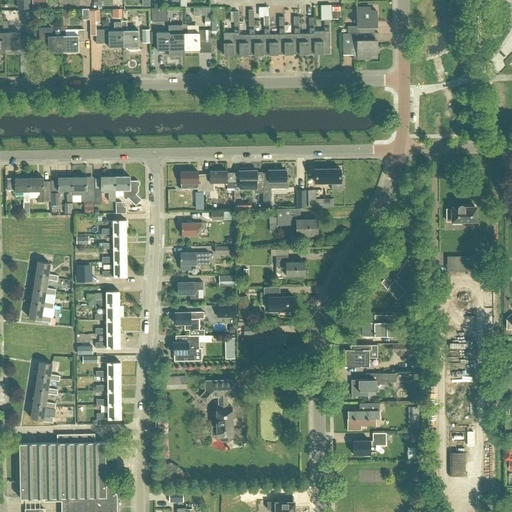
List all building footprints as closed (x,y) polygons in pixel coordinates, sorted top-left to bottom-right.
[(16,0),(17,9),(30,8),(29,0),(16,0)] [(31,0),(32,9),(46,8),(46,0),(31,0)] [(374,26),(376,26),(376,11),(370,11),(370,7),(356,7),(356,26),(347,26),(347,33),(359,33),(374,33),(374,26)] [(94,22),(99,22),(99,9),(82,9),(82,19),(88,19),(88,35),(94,35),(94,22)] [(254,54),(254,34),(254,25),(253,16),(248,17),(249,35),(239,35),(239,55),(254,54)] [(269,54),(269,34),(269,16),(263,16),(263,34),(254,34),(254,54),(269,54)] [(284,54),(284,34),(283,16),(278,16),(279,34),(269,34),(269,54),(284,54)] [(299,54),(299,34),(299,16),(293,16),(294,34),(284,34),(284,54),(299,54)] [(314,53),(314,31),(314,17),(308,17),(309,33),(299,34),(299,54),(314,53)] [(324,31),(314,31),(314,53),(329,53),(329,20),(323,20),(324,31)] [(8,21),(4,21),(2,21),(3,32),(4,32),(5,49),(20,48),(20,32),(8,32),(8,21)] [(123,30),(123,47),(129,47),(129,51),(139,51),(138,30),(127,30),(126,21),(121,21),(121,30),(123,30)] [(233,21),(233,32),(223,33),(223,55),(239,55),(239,35),(239,21),(233,21)] [(187,23),(182,23),(182,25),(182,33),(184,33),(184,49),(199,49),(199,42),(205,41),(205,29),(198,30),(198,32),(187,33),(187,23)] [(459,23),(458,35),(467,36),(467,24),(459,23)] [(184,33),(182,33),(182,25),(168,25),(168,32),(156,32),(156,46),(156,50),(184,49),(184,33)] [(77,29),(77,35),(66,36),(66,26),(61,26),(61,36),(63,36),(63,52),(78,52),(78,42),(84,41),(84,29),(77,29)] [(108,31),(108,29),(96,30),(96,44),(108,44),(108,48),(123,47),(123,30),(121,30),(108,31)] [(52,31),(41,31),(41,49),(48,49),(48,52),(63,52),(63,36),(61,36),(52,36),(52,31)] [(359,33),(359,40),(356,40),(357,59),(370,59),(370,55),(377,55),(376,40),(374,40),(374,33),(359,33)] [(339,168),(314,169),(315,182),(339,182),(339,168)] [(262,183),(262,173),(256,173),(256,170),(246,170),(246,169),(239,169),(239,170),(238,170),(238,182),(254,182),(254,193),(262,193),(262,183)] [(203,174),(204,191),(213,190),(213,182),(226,182),(226,170),(209,171),(209,174),(203,174)] [(269,193),(269,188),(288,188),(288,181),(286,179),(286,170),(268,170),(268,173),(262,173),(262,183),(262,193),(269,193)] [(204,191),(203,174),(197,174),(197,171),(179,171),(180,188),(198,188),(198,191),(204,191)] [(115,186),(115,190),(123,190),(123,197),(126,200),(128,198),(136,205),(141,200),(136,194),(138,192),(138,186),(140,185),(140,183),(138,181),(130,181),(130,176),(115,177),(115,186)] [(72,177),(58,177),(58,191),(67,191),(67,202),(72,202),(72,191),(72,177)] [(94,195),(94,188),(87,188),(87,177),(72,177),(72,191),(81,191),(81,201),(94,201),(94,204),(94,195)] [(115,177),(101,177),(101,188),(94,188),(94,195),(94,204),(101,204),(101,190),(110,190),(110,201),(115,201),(116,201),(115,190),(115,186),(115,177)] [(30,203),(30,192),(29,178),(15,179),(15,192),(24,192),(24,203),(30,203)] [(29,178),(30,192),(38,192),(38,202),(44,202),(51,202),(51,182),(44,182),(44,178),(29,178)] [(306,206),(306,200),(305,190),(297,190),(297,207),(306,206)] [(115,201),(115,213),(126,213),(125,207),(121,201),(116,201),(115,201)] [(451,207),(451,209),(446,209),(446,221),(453,221),(453,223),(460,223),(460,221),(475,220),(475,207),(474,207),(474,205),(467,205),(467,207),(463,207),(463,205),(461,204),(459,204),(458,205),(457,207),(451,207)] [(297,235),(317,234),(316,219),(300,220),(300,209),(277,209),(277,217),(269,217),(269,232),(277,232),(277,225),(296,225),(296,248),(297,248),(297,235)] [(211,220),(223,220),(223,211),(211,211),(211,220)] [(112,229),(101,229),(102,235),(112,235),(113,235),(126,235),(126,220),(112,220),(112,229)] [(201,230),(203,230),(203,223),(181,223),(181,235),(201,235),(201,230)] [(112,243),(102,243),(102,249),(112,249),(113,249),(126,249),(126,235),(113,235),(112,235),(112,243)] [(396,274),(408,254),(415,244),(403,236),(396,247),(380,273),(379,272),(378,274),(383,278),(381,282),(386,289),(388,288),(395,298),(404,292),(395,280),(398,276),(396,274)] [(113,249),(112,249),(112,257),(102,257),(102,263),(112,263),(113,263),(126,263),(126,249),(113,249)] [(179,253),(180,265),(180,269),(190,269),(190,264),(209,264),(209,252),(179,253)] [(288,255),(276,256),(276,267),(285,266),(285,275),(304,275),(304,261),(288,262),(288,255)] [(482,256),(446,256),(446,270),(483,270),(482,256)] [(35,275),(47,278),(47,279),(56,281),(57,275),(48,273),(50,263),(37,261),(35,275)] [(112,271),(102,271),(102,277),(112,277),(113,277),(126,277),(126,263),(113,263),(112,263),(112,271)] [(87,265),(76,265),(76,278),(87,278),(87,265)] [(46,288),(47,279),(47,278),(35,275),(33,289),(45,291),(45,293),(54,294),(55,289),(46,288)] [(235,276),(219,276),(219,287),(235,287),(235,276)] [(177,295),(190,294),(190,298),(198,298),(198,290),(203,289),(202,283),(177,283),(177,295)] [(267,302),(267,312),(277,312),(276,310),(294,310),(294,296),(280,296),(279,287),(263,287),(263,302),(267,302)] [(30,303),(43,305),(43,307),(52,309),(53,303),(44,301),(45,293),(45,291),(33,289),(30,303)] [(105,292),(105,300),(94,301),(94,306),(105,306),(105,307),(119,307),(119,291),(105,292)] [(248,316),(247,296),(237,296),(238,317),(248,316)] [(41,319),(40,321),(50,322),(51,317),(41,315),(43,307),(43,305),(30,303),(28,317),(41,319)] [(217,306),(218,317),(236,317),(236,305),(217,306)] [(105,307),(105,315),(94,315),(94,320),(105,320),(105,321),(119,321),(119,307),(105,307)] [(174,313),(174,324),(184,324),(184,329),(199,329),(199,319),(203,319),(203,312),(197,312),(174,313)] [(361,322),(361,336),(393,336),(393,315),(374,315),(374,322),(361,322)] [(105,321),(105,329),(95,329),(95,334),(105,334),(105,335),(119,335),(119,321),(105,321)] [(243,326),(243,335),(256,335),(256,326),(243,326)] [(105,343),(95,343),(95,348),(105,348),(120,348),(119,335),(105,335),(105,343)] [(187,336),(187,342),(172,342),(173,354),(174,354),(174,361),(199,361),(199,360),(195,360),(195,349),(199,349),(198,336),(187,336)] [(260,341),(260,353),(285,352),(285,349),(284,336),(266,336),(267,341),(260,341)] [(234,338),(224,338),(225,359),(235,358),(234,338)] [(343,357),(343,367),(346,367),(346,366),(351,366),(351,365),(360,365),(360,367),(368,366),(368,357),(377,357),(377,345),(350,345),(350,349),(344,349),(344,357),(343,357)] [(407,345),(392,345),(392,352),(396,352),(396,355),(403,355),(403,352),(407,352),(407,345)] [(39,361),(37,376),(48,378),(48,379),(58,381),(59,375),(49,374),(51,363),(39,361)] [(106,362),(106,371),(95,371),(95,377),(106,377),(106,378),(120,378),(120,362),(106,362)] [(369,380),(350,380),(351,396),(367,396),(366,391),(376,391),(375,385),(384,384),(384,381),(395,381),(395,373),(369,373),(369,380)] [(34,389),(46,392),(46,393),(56,395),(56,390),(47,388),(48,379),(48,378),(37,376),(34,389)] [(166,389),(186,388),(186,376),(165,376),(166,389)] [(106,386),(96,386),(96,391),(106,391),(106,392),(120,392),(120,384),(120,378),(106,378),(106,386)] [(218,406),(216,406),(216,425),(211,426),(211,435),(217,435),(217,437),(219,436),(219,439),(222,440),(225,441),(227,440),(230,438),(230,436),(232,434),(231,406),(226,406),(226,396),(236,396),(236,380),(205,381),(205,391),(199,396),(206,402),(209,399),(218,398),(218,406)] [(32,404),(44,405),(44,407),(53,409),(54,403),(45,402),(46,393),(46,392),(34,389),(32,404)] [(106,392),(106,400),(96,400),(96,406),(106,406),(120,406),(120,392),(106,392)] [(375,418),(379,418),(379,403),(358,403),(358,411),(347,411),(347,430),(361,430),(361,426),(376,425),(375,418)] [(30,417),(42,419),(42,421),(51,423),(52,418),(42,416),(44,407),(44,405),(32,404),(30,417)] [(106,414),(96,414),(96,419),(106,419),(106,420),(115,420),(120,420),(120,406),(106,406),(106,414)] [(369,454),(369,446),(385,445),(385,433),(371,433),(371,441),(352,441),(352,454),(369,454)] [(56,444),(20,444),(21,495),(44,494),(44,498),(61,498),(61,511),(116,511),(116,487),(104,487),(103,443),(94,443),(94,434),(56,435),(56,444)] [(168,502),(182,502),(182,492),(168,492),(168,502)] [(274,501),(266,501),(266,509),(275,509),(274,511),(294,511),(295,509),(293,509),(293,497),(282,497),(282,501),(275,502),(274,502),(274,501)]
